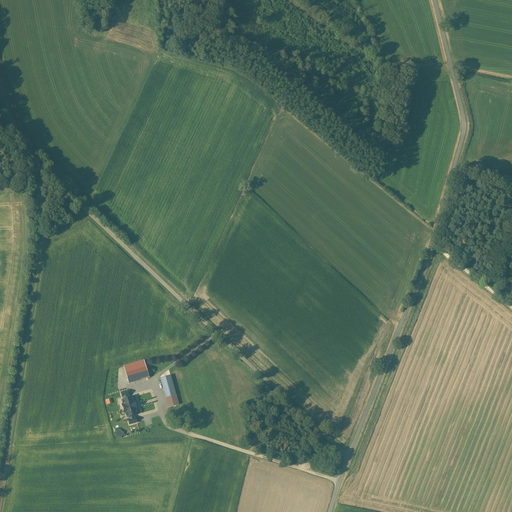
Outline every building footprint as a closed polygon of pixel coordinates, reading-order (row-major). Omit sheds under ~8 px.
[(144,361),(124,367),(125,372),(145,366),(144,361)] [(145,366),(125,372),(128,383),(149,377),(145,366)] [(170,375),(160,378),(169,407),(178,405),(170,375)] [(126,414),(127,418),(129,417),(134,416),(137,415),(136,411),(137,411),(134,401),(133,401),(132,397),(129,399),(124,400),(122,400),(123,404),(123,405),(125,414),(126,414)] [(254,437),(248,442),(251,446),(257,441),(254,437)]
